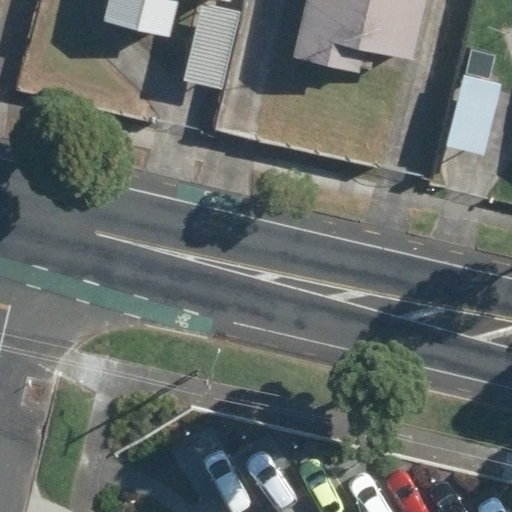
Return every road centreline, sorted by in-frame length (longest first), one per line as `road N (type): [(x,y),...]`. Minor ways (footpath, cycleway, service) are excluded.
road 1 (tertiary): [(511,335),(34,217)]
road 2 (residential): [(34,217),(0,357)]
